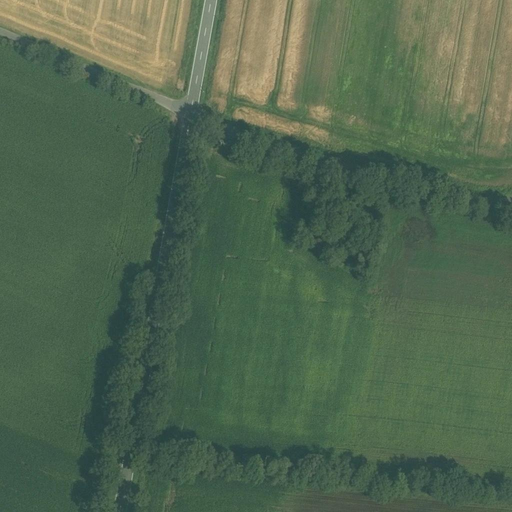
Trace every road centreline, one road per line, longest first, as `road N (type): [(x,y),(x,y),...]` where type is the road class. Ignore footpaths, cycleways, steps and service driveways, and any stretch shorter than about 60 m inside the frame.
road 1 (secondary): [(118,511),(188,116)]
road 2 (unclassified): [(188,116),(464,195),(511,198)]
road 3 (unclassified): [(0,37),(188,116)]
